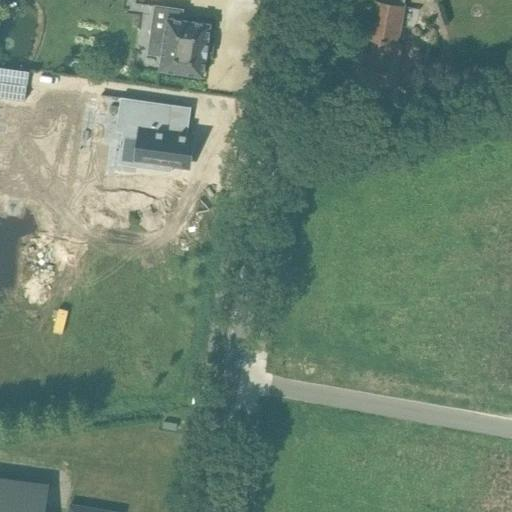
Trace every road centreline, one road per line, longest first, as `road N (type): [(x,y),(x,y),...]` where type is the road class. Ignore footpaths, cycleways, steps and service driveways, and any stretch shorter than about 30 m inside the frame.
road 1 (tertiary): [(230,375),(297,0)]
road 2 (residential): [(511,430),(230,375)]
road 3 (tertiary): [(206,511),(230,375)]
